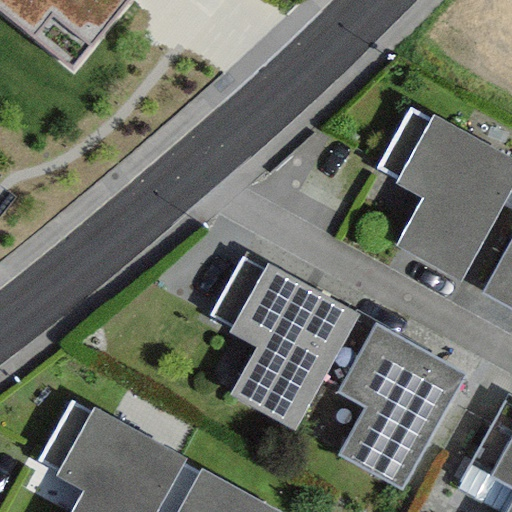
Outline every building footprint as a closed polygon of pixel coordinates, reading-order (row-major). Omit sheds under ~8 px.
[(0,0),(0,16),(34,44),(77,78),(138,0),(0,0)] [(457,303),(511,200),(511,165),(409,111),(379,168),(427,193),(388,266),(457,303)] [(511,243),(479,301),(511,319),(511,243)] [(292,430),(353,319),(246,260),(213,319),(262,346),(233,398),(292,430)] [(404,494),(468,382),(377,331),(341,394),(365,408),(338,457),(404,494)] [(511,511),(511,401),(503,396),(467,457),(511,483),(511,503),(506,511),(511,511)] [(158,511),(184,464),(72,404),(41,462),(85,486),(71,511),(158,511)] [(269,511),(196,473),(174,511),(269,511)]
